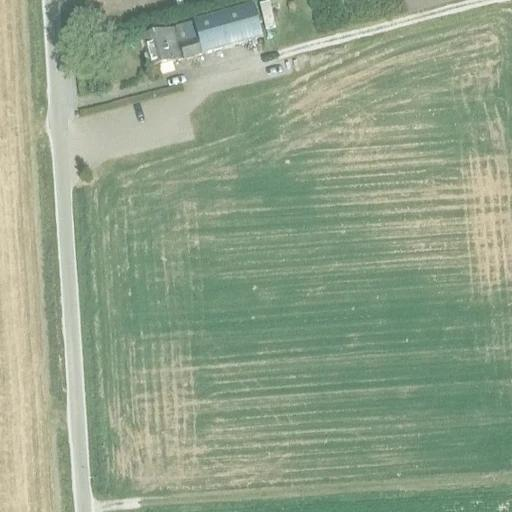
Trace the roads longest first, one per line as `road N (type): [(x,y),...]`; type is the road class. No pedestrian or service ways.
road 1 (unclassified): [(84,506),(511,477)]
road 2 (unclassified): [(84,506),(57,107)]
road 3 (track): [(265,54),(488,0)]
road 4 (unclassified): [(57,107),(265,54)]
